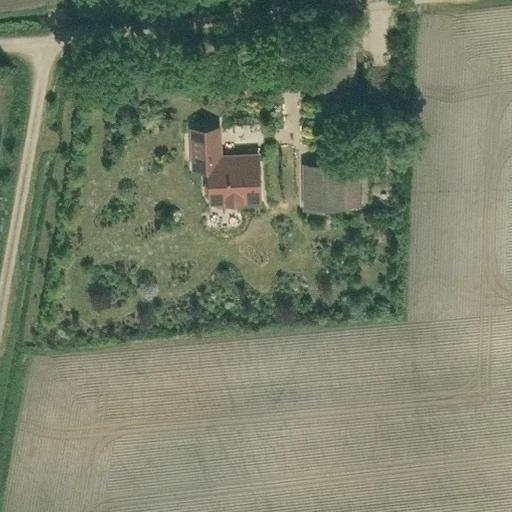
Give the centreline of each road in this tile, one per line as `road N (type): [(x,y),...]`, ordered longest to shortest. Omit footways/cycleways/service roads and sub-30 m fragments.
road 1 (track): [(358,0),(0,39)]
road 2 (unclassified): [(0,278),(44,34)]
